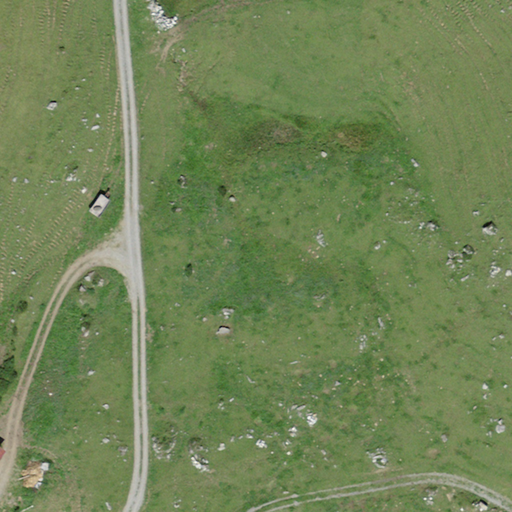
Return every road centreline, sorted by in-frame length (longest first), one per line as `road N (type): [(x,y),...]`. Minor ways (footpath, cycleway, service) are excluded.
road 1 (track): [(122,0),(142,424),(132,511)]
road 2 (track): [(135,262),(92,258),(65,283),(44,322),(0,480)]
road 3 (track): [(259,511),(434,477),(511,508)]
